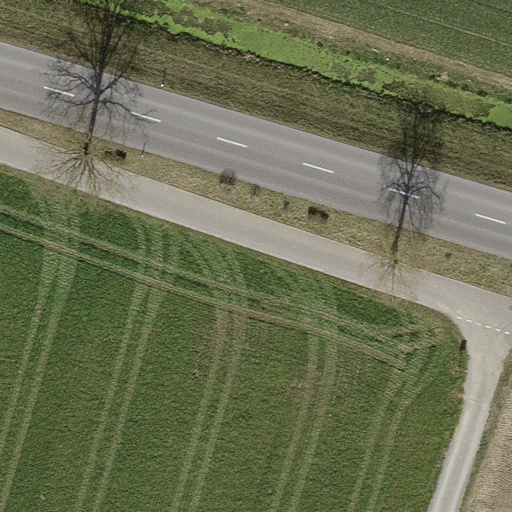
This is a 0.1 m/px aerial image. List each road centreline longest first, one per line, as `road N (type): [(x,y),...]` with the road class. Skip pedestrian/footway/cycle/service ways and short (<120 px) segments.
road 1 (tertiary): [(0,72),(511,223)]
road 2 (track): [(453,511),(511,333)]
